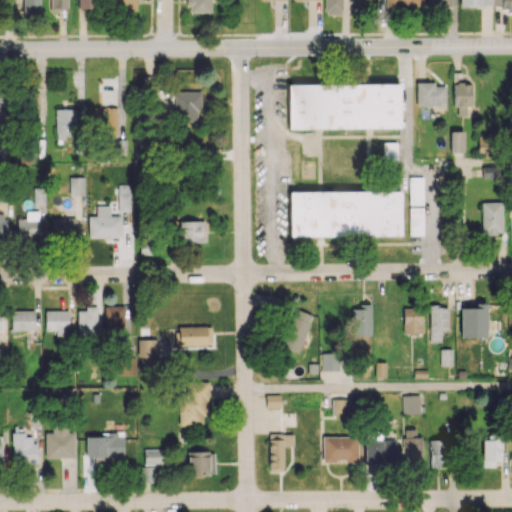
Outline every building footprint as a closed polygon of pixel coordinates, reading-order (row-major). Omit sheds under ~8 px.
[(39,0),(22,0),(23,14),(40,13),(39,0)] [(67,0),(50,0),(50,8),(67,8),(67,0)] [(77,0),(77,8),(93,8),(92,0),(77,0)] [(135,0),(109,0),(109,10),(136,10),(135,0)] [(187,0),(188,11),(213,12),(212,0),(187,0)] [(343,0),(324,0),(324,9),(343,10),(343,0)] [(511,0),(492,0),(493,4),(501,4),(501,8),(511,8),(511,0)] [(434,82),(416,82),(416,106),(445,105),(445,86),(434,86),(434,82)] [(287,85),(287,129),(399,127),(399,83),(287,85)] [(452,106),(457,106),(457,116),(474,116),(474,84),(453,84),(452,106)] [(0,90),(0,130),(0,131),(0,128),(0,124),(9,124),(8,90),(0,90)] [(200,91),(174,91),(174,121),(199,121),(200,91)] [(39,92),(28,92),(29,122),(40,121),(39,92)] [(117,107),(104,107),(104,135),(116,136),(117,107)] [(55,109),(55,139),(76,139),(75,108),(55,109)] [(463,152),(463,131),(450,131),(450,152),(463,152)] [(397,142),(384,142),(383,163),(396,163),(397,142)] [(84,195),(85,177),(70,176),(70,194),(84,195)] [(423,176),(409,176),(408,204),(423,204),(423,176)] [(118,212),(130,211),(129,184),(118,184),(118,212)] [(289,237),(401,235),(400,190),(288,192),(289,237)] [(33,205),(45,205),(45,191),(33,191),(33,205)] [(502,233),(501,201),(481,202),(481,234),(502,233)] [(88,238),(120,238),(121,216),(109,216),(109,206),(96,205),(95,216),(88,216),(88,238)] [(423,207),(409,207),(409,235),(423,235),(423,207)] [(75,217),(50,218),(51,236),(76,235),(75,217)] [(40,218),(17,219),(17,238),(41,237),(40,218)] [(178,221),(178,243),(204,242),(203,220),(178,221)] [(460,338),(486,337),(486,304),(460,304),(460,338)] [(104,330),(123,329),(123,305),(104,306),(104,330)] [(371,335),(371,306),(351,306),(352,336),(371,335)] [(448,331),(447,306),(429,306),(429,342),(440,342),(440,331),(448,331)] [(97,307),(77,308),(77,334),(98,334),(97,307)] [(403,307),(402,333),(421,333),(422,307),(403,307)] [(280,347),(299,353),(312,315),(293,308),(280,347)] [(44,310),(45,330),(55,330),(56,335),(69,335),(68,309),(44,310)] [(11,329),(34,330),(35,310),(11,310),(11,329)] [(211,344),(211,325),(178,327),(178,345),(211,344)] [(156,339),(138,338),(137,368),(156,368),(156,339)] [(452,349),(440,349),(440,366),(452,365),(452,349)] [(321,370),(337,370),(337,352),(320,352),(321,370)] [(116,375),(134,375),(135,357),(116,357),(116,375)] [(375,376),(386,377),(386,362),(375,362),(375,376)] [(206,382),(189,381),(188,400),(178,400),(178,425),(205,426),(206,382)] [(266,408),(279,407),(279,394),(265,394),(266,408)] [(420,414),(419,395),(401,395),(402,414),(420,414)] [(348,399),(331,399),(331,415),(348,415),(348,399)] [(44,432),(45,458),(73,457),(73,425),(51,425),(52,432),(44,432)] [(124,456),(124,432),(100,433),(100,436),(85,437),(86,458),(124,456)] [(35,434),(12,433),(12,462),(35,462),(35,434)] [(268,468),(282,469),(283,445),(292,445),(293,434),(269,434),(268,468)] [(322,462),(357,462),(357,436),(322,436),(322,462)] [(422,463),(421,437),(402,437),(403,463),(422,463)] [(395,439),(364,440),(365,462),(396,461),(395,439)] [(429,467),(448,468),(448,440),(430,439),(429,467)] [(482,467),(493,467),(493,461),(501,461),(500,439),(481,440),(482,467)] [(162,448),(143,449),(144,465),(163,464),(162,448)] [(187,451),(187,470),(198,470),(198,474),(214,474),(214,451),(187,451)]
